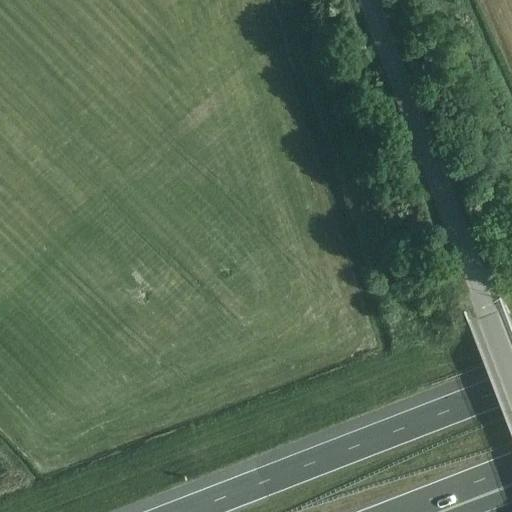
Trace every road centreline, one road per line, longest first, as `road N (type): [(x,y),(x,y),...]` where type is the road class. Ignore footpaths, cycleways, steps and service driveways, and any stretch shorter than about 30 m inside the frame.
road 1 (unclassified): [(511,383),(372,0)]
road 2 (motorway): [(511,387),(189,511)]
road 3 (motorway): [(394,511),(511,466)]
